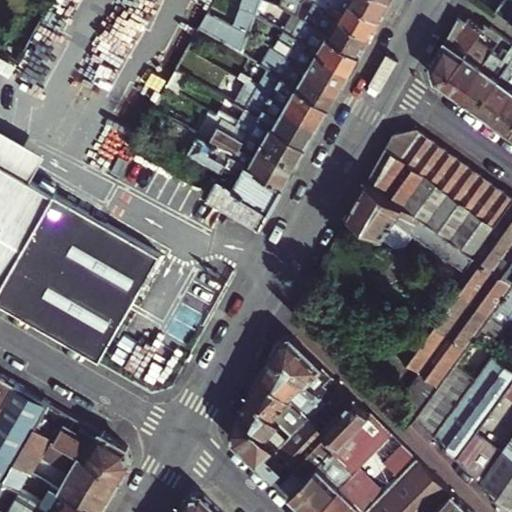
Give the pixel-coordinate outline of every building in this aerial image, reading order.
[(263,0),(245,0),(242,9),(259,14),(263,0)] [(386,15),(357,0),(329,0),(330,0),(328,0),(323,0),(322,3),(375,33),(386,15)] [(357,0),(386,15),(394,0),(357,0)] [(511,20),(511,0),(504,0),(498,10),(511,20)] [(375,33),(322,3),(319,7),(324,10),(317,23),(365,50),(375,33)] [(257,35),(267,19),(259,14),(253,32),(257,35)] [(289,24),(286,30),(353,69),(365,50),(317,23),(305,16),(297,29),(289,24)] [(461,16),(448,39),(434,64),(437,77),(446,83),(478,38),(483,32),(469,22),(461,16)] [(471,18),(469,22),(483,32),(485,28),(471,18)] [(489,23),(485,28),(497,37),(500,31),(489,23)] [(292,40),(285,51),(344,85),(353,69),(286,30),(283,35),(292,40)] [(505,35),(500,31),(497,37),(502,40),(505,35)] [(511,40),(505,35),(502,40),(509,46),(503,55),(506,58),(495,72),(501,76),(511,62),(511,61),(511,40)] [(463,95),(495,50),(478,38),(446,83),(463,95)] [(250,54),(271,66),(334,102),(344,85),(285,51),(278,62),(254,48),(250,54)] [(503,55),(495,50),(463,95),(479,107),(501,76),(495,72),(506,58),(503,55)] [(501,76),(479,107),(496,119),(511,96),(511,84),(511,62),(501,76)] [(244,70),(241,75),(322,121),(334,102),(271,66),(261,84),(253,79),(254,76),(244,70)] [(179,90),(189,73),(180,68),(170,85),(179,90)] [(257,89),(247,106),(310,141),(322,121),(241,75),(237,81),(248,88),(250,84),(257,89)] [(179,90),(170,85),(158,106),(169,113),(181,91),(179,90)] [(511,96),(496,119),(511,130),(511,96)] [(218,112),(225,116),(300,158),(310,141),(247,106),(242,116),(222,105),(218,112)] [(221,164),(217,172),(274,205),(288,181),(212,138),(172,114),(163,131),(198,151),(221,164)] [(225,116),(212,138),(288,181),(300,158),(225,116)] [(395,133),(388,146),(406,159),(425,130),(421,127),(395,133)] [(436,138),(425,130),(406,159),(416,166),(436,138)] [(448,146),(436,138),(416,166),(404,182),(394,196),(406,204),(448,146)] [(388,146),(378,164),(404,182),(416,166),(406,159),(388,146)] [(459,154),(448,146),(406,204),(417,212),(459,154)] [(210,183),(217,172),(221,164),(198,151),(188,170),(210,183)] [(429,221),(471,163),(459,154),(417,212),(429,221)] [(0,284),(54,190),(0,159),(0,284)] [(482,171),(471,163),(429,221),(440,229),(482,171)] [(404,182),(378,164),(370,178),(394,196),(404,182)] [(494,179),(482,171),(440,229),(451,237),(494,179)] [(264,224),(274,205),(217,172),(210,183),(206,190),(264,224)] [(453,258),(454,256),(462,245),(451,237),(440,229),(429,221),(417,212),(406,204),(394,196),(370,178),(351,213),(384,236),(392,225),(406,235),(417,232),(453,258)] [(463,246),(506,188),(494,179),(451,237),(462,245),(463,246)] [(476,255),(511,204),(511,192),(506,188),(463,246),(476,255)] [(163,253),(54,190),(0,284),(0,301),(101,360),(163,253)] [(511,245),(511,204),(476,255),(478,256),(495,269),(511,245)] [(476,255),(463,246),(462,245),(454,256),(470,267),(478,256),(476,255)] [(511,245),(495,269),(511,280),(511,245)] [(443,384),(476,339),(493,314),(511,288),(511,280),(495,269),(478,256),(470,267),(420,337),(406,356),(424,370),(443,384)] [(511,288),(493,314),(500,319),(505,323),(511,313),(511,288)] [(493,314),(476,339),(482,344),(500,319),(493,314)] [(385,341),(406,356),(420,337),(399,321),(385,341)] [(281,338),(274,350),(308,383),(325,366),(295,335),(281,338)] [(459,405),(496,354),(492,351),(482,344),(476,339),(443,384),(422,414),(420,417),(438,435),(459,405)] [(308,383),(274,350),(265,370),(304,409),(319,394),(315,391),(308,383)] [(511,364),(496,354),(459,405),(438,435),(494,491),(511,509),(511,364)] [(325,366),(308,383),(315,391),(333,374),(325,366)] [(319,423),(313,417),(304,409),(265,370),(253,392),(283,423),(291,430),(295,435),(281,448),(284,450),(299,466),(309,476),(340,444),(325,429),(319,423)] [(443,384),(424,370),(403,400),(422,414),(443,384)] [(0,411),(18,381),(0,371),(0,411)] [(18,462),(38,428),(45,415),(53,402),(18,381),(0,411),(0,493),(8,479),(18,462)] [(283,423),(253,392),(243,410),(281,448),(295,435),(291,430),(285,436),(277,429),(283,423)] [(329,392),(325,396),(330,401),(333,397),(329,392)] [(330,401),(325,396),(322,398),(321,399),(323,401),(326,404),(330,401)] [(356,397),(325,429),(340,444),(371,412),(356,397)] [(236,439),(274,477),(286,465),(277,457),(284,450),(281,448),(243,410),(234,428),(236,439)] [(292,494),(309,511),(315,511),(362,466),(395,432),(373,410),(371,412),(340,444),(309,476),(292,494)] [(313,417),(319,423),(324,418),(318,413),(313,417)] [(45,415),(38,428),(124,478),(133,463),(129,446),(104,431),(98,440),(66,422),(64,425),(45,415)] [(124,478),(38,428),(18,462),(33,470),(40,474),(44,468),(39,464),(45,455),(71,470),(62,487),(105,511),(124,478)] [(390,461),(403,474),(420,457),(407,444),(390,461)] [(435,511),(455,492),(420,457),(403,474),(387,490),(365,511),(435,511)] [(29,477),(33,470),(18,462),(8,479),(23,488),(29,477)] [(309,476),(299,466),(281,484),(292,494),(309,476)] [(362,466),(315,511),(343,511),(350,506),(355,511),(365,511),(387,490),(362,466)] [(104,511),(105,511),(62,487),(48,479),(44,486),(29,477),(23,488),(65,511),(104,511)] [(65,511),(23,488),(8,479),(0,493),(0,509),(4,511),(65,511)] [(223,511),(204,492),(189,494),(183,503),(192,511),(223,511)] [(464,511),(469,507),(455,492),(435,511),(464,511)] [(192,511),(183,503),(176,511),(192,511)]
